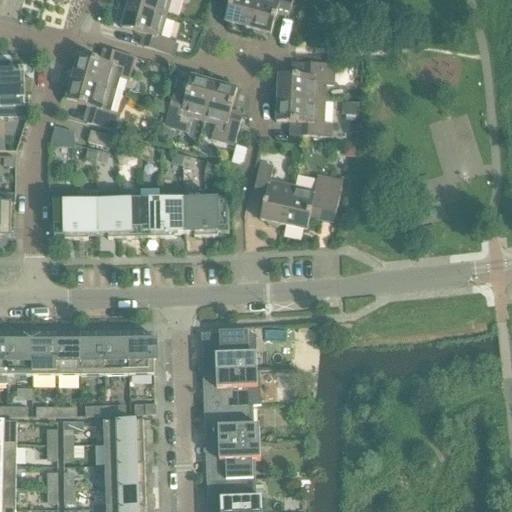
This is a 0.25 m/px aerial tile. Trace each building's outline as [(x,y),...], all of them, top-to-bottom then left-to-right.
[(126,0),(129,4),(128,8),(166,18),(171,0),(185,0),(187,1),(187,0),(126,0)] [(244,30),(248,31),(256,0),(231,0),(225,24),(230,26),(232,30),(240,32),(244,30)] [(256,0),(248,31),(251,31),(254,36),(261,38),(266,35),(271,37),(278,11),(290,14),(293,0),(256,0)] [(166,18),(128,8),(127,11),(122,14),(120,21),(123,26),(121,31),(147,38),(144,50),(171,57),(175,44),(160,40),(166,18)] [(73,77),(72,80),(122,94),(128,72),(132,73),(135,60),(107,52),(104,64),(78,57),(77,62),(73,65),(70,72),(73,77)] [(277,98),(277,101),(325,103),(326,87),(334,88),(334,67),(297,66),(297,78),(278,77),(278,82),(274,86),(274,94),(277,98)] [(0,120),(25,120),(25,110),(24,78),(24,73),(13,73),(13,74),(9,74),(0,74),(0,120)] [(191,120),(204,124),(214,85),(211,84),(208,79),(200,77),(195,80),(191,79),(184,105),(171,101),(164,129),(187,135),(191,120)] [(122,94),(72,80),(71,84),(67,86),(65,94),(67,98),(66,103),(91,110),(88,122),(116,130),(120,116),(116,116),(122,94)] [(214,85),(204,124),(215,127),(211,142),(234,148),(242,120),(230,117),(237,91),(232,90),(230,85),(222,83),(217,86),(214,85)] [(325,103),(277,101),(277,105),(273,108),(273,116),(276,120),(276,125),(294,126),(294,138),(331,140),(331,126),(324,126),(325,103)] [(55,130),(49,150),(74,150),(74,135),(55,130)] [(88,145),(108,151),(112,139),(91,133),(88,145)] [(129,154),(139,157),(142,147),(132,145),(129,154)] [(142,147),(139,157),(149,160),(152,150),(142,147)] [(346,148),(346,155),(349,159),(356,159),(356,148),(346,148)] [(86,161),(96,164),(99,154),(89,151),(86,161)] [(99,154),(96,164),(106,166),(109,157),(99,154)] [(173,166),(182,169),(185,159),(175,156),(173,166)] [(185,159),(182,169),(192,171),(195,162),(185,159)] [(5,160),(5,169),(15,170),(15,160),(5,160)] [(204,175),(214,177),(217,168),(207,165),(204,175)] [(280,227),(283,228),(292,189),(270,184),(273,169),(260,166),(254,194),(266,197),(260,223),(265,224),(268,228),(276,230),(280,227)] [(292,189),(283,228),(287,228),(290,233),(298,234),(302,232),(307,233),(309,220),(334,226),(343,184),(317,178),(314,193),(292,189)] [(140,193),(118,194),(119,241),(141,241),(140,203),(140,193)] [(76,242),(75,195),(50,195),(50,194),(49,194),(49,206),(53,206),(54,239),(64,239),(65,243),(76,242)] [(97,194),(75,195),(76,242),(88,242),(88,239),(98,238),(97,194)] [(118,194),(97,194),(98,238),(108,238),(108,242),(119,241),(118,194)] [(0,195),(0,238),(10,239),(11,205),(15,205),(16,196),(0,195)] [(228,201),(205,202),(206,240),(218,239),(217,236),(228,235),(228,201)] [(184,202),(162,203),(163,241),(174,240),(174,237),(184,236),(184,202)] [(205,202),(184,202),(184,236),(194,236),(194,240),(206,240),(205,202)] [(162,203),(140,203),(141,241),(163,241),(162,203)] [(319,327),(294,328),(296,350),(304,350),(319,349),(320,349),(319,328),(319,327)] [(215,359),(216,375),(257,374),(256,336),(248,337),(248,334),(219,335),(219,338),(204,339),(204,360),(215,359)] [(153,337),(128,338),(129,378),(154,378),(154,363),(155,363),(155,343),(153,343),(153,337)] [(0,338),(0,386),(8,386),(8,378),(8,338),(0,338)] [(16,339),(8,338),(8,378),(32,379),(32,339),(16,339)] [(104,338),(80,339),(80,379),(105,378),(104,338)] [(128,338),(104,338),(105,378),(129,378),(128,338)] [(48,339),(32,339),(32,379),(56,379),(56,339),(48,339)] [(80,339),(56,339),(56,379),(80,379),(80,339)] [(205,391),(206,411),(250,410),(250,391),(257,391),(257,374),(216,375),(216,391),(205,391)] [(155,417),(155,408),(138,409),(138,418),(155,417)] [(122,409),(105,410),(105,419),(122,418),(122,409)] [(7,410),(7,419),(24,420),(24,410),(7,410)] [(73,410),(56,411),(56,420),(73,420),(73,410)] [(105,419),(105,410),(89,410),(89,419),(105,419)] [(218,432),(218,447),(259,446),(259,429),(251,429),(250,410),(206,411),(207,432),(218,432)] [(56,420),(56,411),(40,411),(40,420),(56,420)] [(103,425),(104,447),(149,446),(149,433),(143,433),(143,424),(103,425)] [(17,426),(0,425),(0,447),(16,448),(17,426)] [(46,435),(46,449),(57,448),(57,435),(46,435)] [(63,435),(63,448),(74,448),(74,435),(63,435)] [(104,447),(105,469),(150,467),(149,454),(144,455),(144,447),(149,446),(104,447)] [(208,463),(209,483),(253,482),(252,463),(260,463),(259,446),(218,447),(219,463),(208,463)] [(16,448),(0,447),(0,469),(16,470),(16,448)] [(57,448),(46,449),(47,462),(57,462),(57,448)] [(74,448),(63,448),(63,462),(74,462),(74,448)] [(105,469),(105,491),(151,489),(150,476),(145,476),(145,468),(150,468),(150,467),(105,469)] [(16,470),(0,469),(0,490),(15,491),(16,470)] [(63,479),(63,492),(74,492),(74,478),(63,479)] [(47,479),(47,492),(57,492),(57,479),(47,479)] [(220,503),(220,511),(261,511),(261,501),(254,501),(253,482),(209,483),(209,504),(220,503)] [(105,491),(106,511),(109,511),(152,511),(151,498),(146,498),(145,490),(151,490),(151,489),(105,491)] [(15,511),(15,491),(0,490),(0,511),(15,511)] [(57,492),(47,492),(47,505),(58,505),(57,492)] [(74,492),(63,492),(64,505),(74,505),(74,492)]
